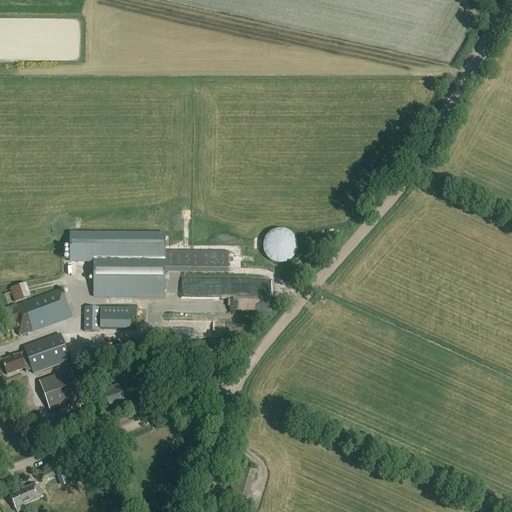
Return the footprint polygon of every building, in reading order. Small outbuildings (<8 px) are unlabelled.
[(263,245),(263,247),(263,249),(263,252),(264,254),(265,256),(266,258),(268,259),(269,261),(271,262),(273,263),(276,264),(278,264),(280,264),(282,264),(285,264),(287,263),(289,262),(291,261),(292,259),(294,258),(295,256),(296,254),(297,252),(297,249),(297,247),(297,245),(297,243),(296,240),(295,238),(294,237),(292,235),(291,233),(289,232),(287,231),(285,230),(282,230),(280,230),(278,230),(276,230),(273,231),(271,232),(269,233),(268,235),(266,237),(265,238),(264,240),(263,243),(263,245)] [(228,253),(164,252),(165,236),(70,235),(70,261),(93,262),(93,297),(164,298),(164,273),(228,274),(228,253)] [(23,296),(29,294),(25,284),(10,290),(15,303),(24,299),(23,296)] [(32,334),(72,318),(61,290),(17,307),(17,306),(6,310),(11,326),(15,325),(19,337),(31,332),(32,334)] [(131,310),(100,309),(84,308),(84,332),(99,333),(99,330),(131,331),(131,310)] [(23,348),(25,352),(19,354),(20,355),(1,362),(6,375),(25,369),(26,373),(31,371),(33,375),(70,362),(60,335),(23,348)] [(145,376),(158,372),(156,363),(142,368),(145,376)] [(49,413),(82,401),(71,370),(38,382),(49,413)] [(110,407),(144,395),(140,383),(137,384),(136,379),(126,383),(125,381),(115,384),(116,387),(108,390),(109,394),(106,395),(110,407)] [(58,436),(84,427),(79,412),(53,422),(58,436)] [(82,471),(80,461),(65,466),(68,475),(82,471)] [(247,500),(256,472),(239,466),(230,495),(247,500)] [(60,486),(68,484),(62,468),(57,470),(58,474),(56,475),(60,486)] [(44,481),(54,477),(51,471),(42,475),(44,481)] [(42,498),(37,485),(10,496),(17,511),(19,511),(27,509),(25,505),(42,498)]
